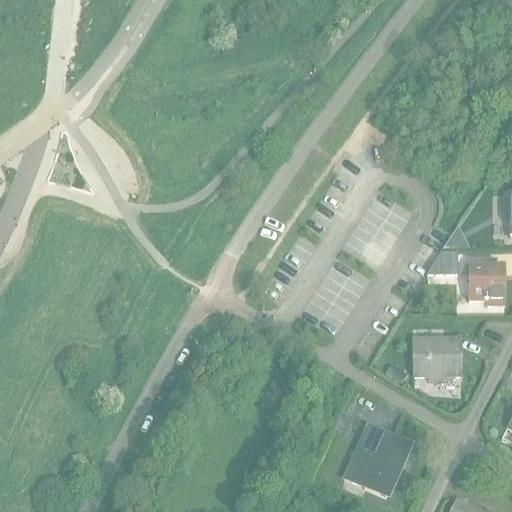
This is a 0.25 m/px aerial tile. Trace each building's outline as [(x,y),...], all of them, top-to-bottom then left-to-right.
[(457,229),(442,251),(469,251),(457,229)] [(439,255),(425,278),(457,277),(456,268),(456,255),(439,255)] [(495,261),(468,261),(468,268),(468,277),(468,304),(486,304),(486,308),(503,308),(503,275),(494,275),(494,269),(495,269),(495,266),(495,261)] [(414,379),(427,379),(427,385),(446,385),(445,379),(460,379),(459,342),(443,342),(443,344),(413,344),(414,379)] [(267,352),(257,346),(250,356),(260,362),(267,352)] [(385,375),(401,387),(406,379),(390,368),(385,375)] [(331,432),(346,438),(353,423),(338,416),(331,432)] [(362,458),(345,492),(370,505),(371,504),(368,502),(378,481),(381,483),(388,471),(362,458)]
